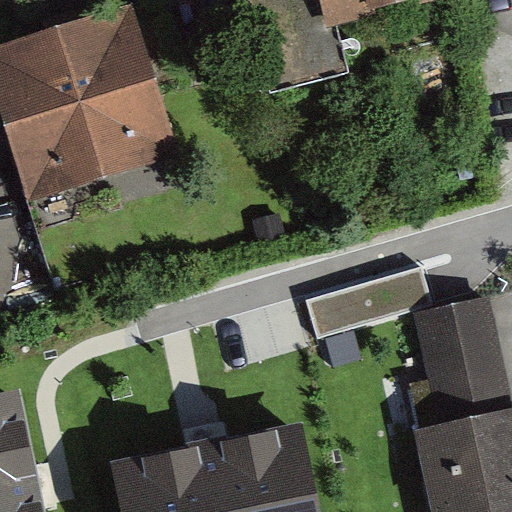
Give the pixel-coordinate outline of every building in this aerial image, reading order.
[(319,0),(328,37),(463,8),(461,0),(319,0)] [(128,28),(0,69),(0,118),(31,211),(173,164),(128,28)] [(511,511),(511,341),(504,301),(425,317),(439,384),(423,388),(447,511),(511,511)] [(0,511),(48,511),(25,397),(0,402),(0,511)] [(320,511),(304,425),(111,462),(120,511),(320,511)]
